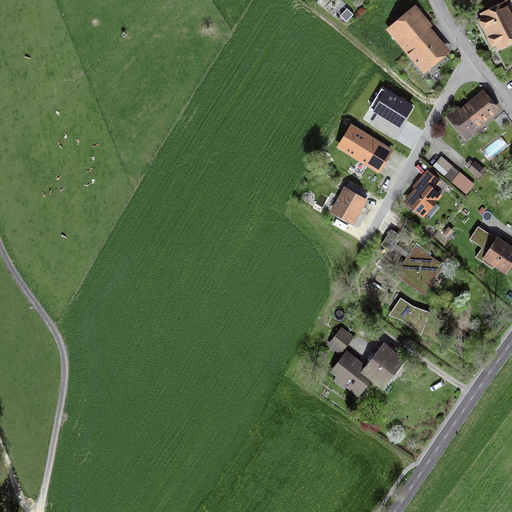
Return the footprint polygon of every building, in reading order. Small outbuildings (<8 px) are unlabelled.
[(511,10),(507,1),(479,15),(481,19),(478,20),(492,49),(495,47),(498,52),(511,45),(511,10)] [(386,28),(423,72),(451,49),(431,26),(433,24),(415,3),(386,28)] [(340,17),(347,23),(354,15),(347,9),(340,17)] [(458,104),(446,115),(466,140),(478,131),(475,128),(500,109),(483,88),(460,107),(458,104)] [(413,108),(382,90),(371,108),(402,126),(413,108)] [(378,173),(394,149),(351,122),(336,146),(360,161),(355,169),(361,173),(366,165),(378,173)] [(474,183),(441,155),(433,165),(466,194),(474,183)] [(474,162),(470,159),(465,164),(469,167),(467,169),(479,179),(486,170),(475,160),(474,162)] [(447,184),(427,168),(413,186),(414,187),(403,201),(423,217),(443,194),(441,192),(447,184)] [(368,198),(344,185),(330,210),(353,224),(368,198)] [(449,237),(454,230),(448,225),(442,232),(449,237)] [(495,236),(477,225),(469,238),(482,246),(475,257),(493,269),(495,266),(506,273),(511,263),(511,243),(497,234),(495,236)] [(394,276),(424,295),(445,263),(414,244),(409,251),(396,243),(402,235),(391,228),(381,244),(391,251),(393,248),(407,257),(394,276)] [(413,305),(401,296),(388,315),(399,319),(403,321),(406,324),(421,335),(430,311),(413,305)] [(406,357),(384,340),(366,363),(345,348),(355,336),(341,325),(327,344),(341,355),(326,374),(343,387),(344,385),(359,396),(371,380),(382,388),(406,357)]
